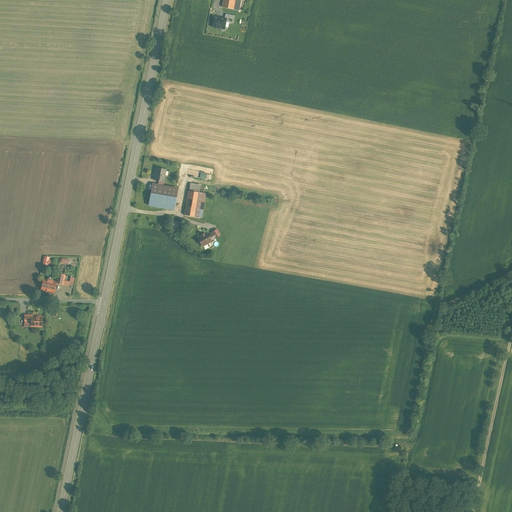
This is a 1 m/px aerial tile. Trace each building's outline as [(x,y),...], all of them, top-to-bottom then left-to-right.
[(235,10),(236,0),(224,0),(223,7),(235,10)] [(214,18),(211,28),(223,31),(226,20),(214,18)] [(158,185),(163,186),(166,170),(156,168),(154,179),(159,181),(158,185)] [(163,186),(158,185),(153,184),(149,205),(173,210),(177,188),(163,186)] [(189,191),(184,215),(201,218),(205,194),(199,193),(201,186),(190,184),(189,191)] [(181,227),(181,225),(181,223),(180,222),(178,221),(176,220),(175,221),(173,222),(172,223),(172,225),(172,227),(173,229),(175,230),(177,230),(178,230),(180,229),(181,227)] [(212,234),(215,238),(220,235),(217,230),(212,233),(212,234)] [(215,238),(212,234),(208,236),(207,234),(204,236),(204,234),(201,236),(198,238),(202,246),(211,241),(210,240),(215,238)] [(56,282),(44,279),(41,290),(54,292),(56,282)] [(32,315),(32,320),(32,326),(42,326),(42,317),(37,317),(37,315),(32,315)]
